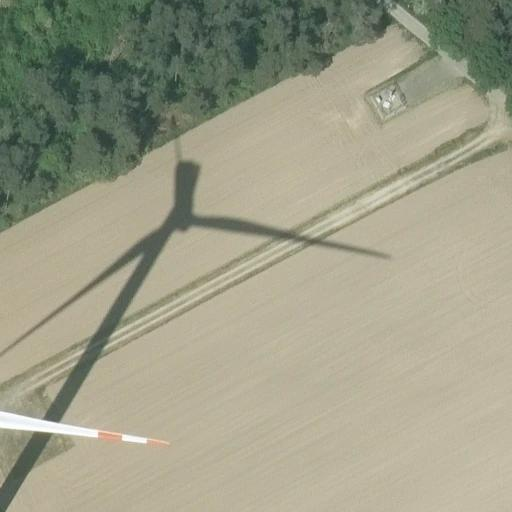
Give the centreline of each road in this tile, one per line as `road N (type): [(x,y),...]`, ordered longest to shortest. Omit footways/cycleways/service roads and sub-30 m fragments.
road 1 (track): [(0,405),(511,128)]
road 2 (unclassified): [(384,0),(511,110)]
